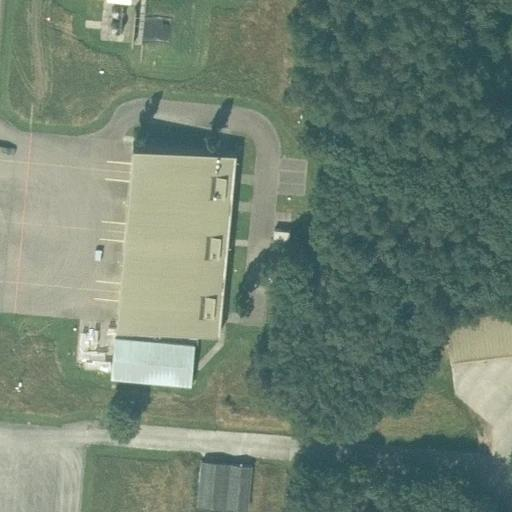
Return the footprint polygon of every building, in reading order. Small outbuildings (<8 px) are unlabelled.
[(221,321),(219,321),(233,163),(235,163),(236,151),(133,142),(116,323),(219,333),(221,321)] [(288,250),(290,230),(274,228),(272,248),(288,250)] [(511,310),(445,319),(450,360),(511,352),(511,310)] [(191,382),(192,370),(195,342),(115,335),(111,375),(191,382)] [(202,460),(198,505),(227,508),(247,510),(251,465),(226,462),(202,460)]
